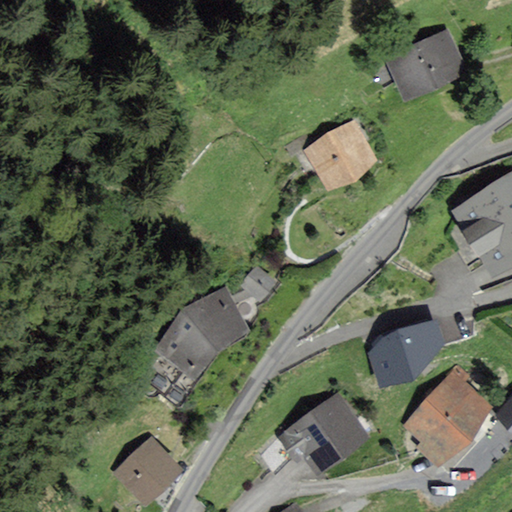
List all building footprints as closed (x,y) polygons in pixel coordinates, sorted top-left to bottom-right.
[(476,72),(453,24),(387,57),(410,104),(476,72)] [(381,161),(352,119),(305,151),(333,193),(381,161)] [(511,173),(452,211),(487,266),(511,256),(511,173)] [(250,325),(226,286),(182,309),(155,351),(198,377),(250,325)] [(383,386),(417,371),(439,339),(432,322),(367,350),(383,386)] [(495,410),(452,370),(401,424),(420,442),(416,446),(440,468),(495,410)] [(373,440),(340,391),(280,431),(299,459),(308,454),(322,474),(373,440)] [(185,468),(150,434),(111,472),(146,507),(185,468)] [(301,511),(295,503),(283,511),(301,511)]
